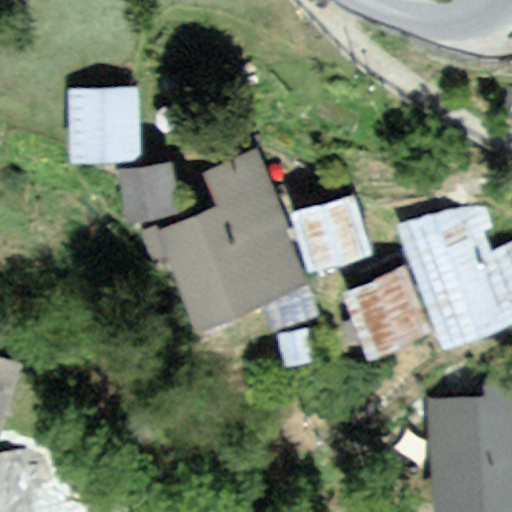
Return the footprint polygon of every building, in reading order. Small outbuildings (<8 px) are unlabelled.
[(178,81),(107,88),(112,155),(184,149),(178,81)] [(360,276),(300,146),(258,165),(272,196),(213,223),(259,322),(360,276)] [(225,154),(170,160),(175,208),(230,202),(225,154)] [(404,184),(347,204),(369,265),(425,244),(404,184)] [(511,201),(457,226),(505,338),(511,335),(511,201)] [(485,325),(454,261),(396,288),(426,353),(485,325)] [(361,322),(319,331),(327,367),(369,358),(361,322)] [(0,423),(18,428),(36,358),(0,348),(0,423)] [(511,511),(511,394),(466,402),(483,511),(511,511)] [(39,511),(32,449),(0,453),(0,511),(39,511)]
